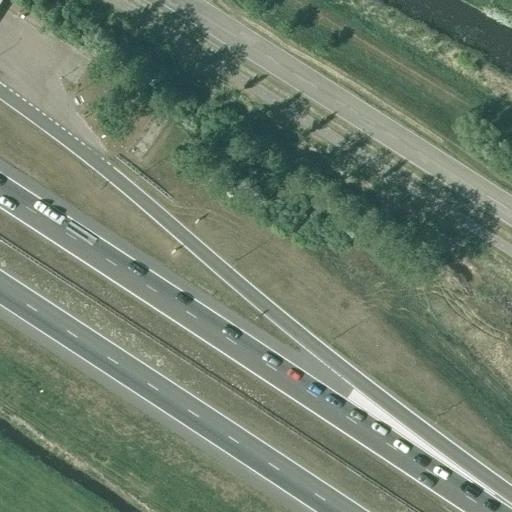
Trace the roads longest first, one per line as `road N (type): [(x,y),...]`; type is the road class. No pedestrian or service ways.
road 1 (motorway): [(491,511),(0,192)]
road 2 (motorway): [(510,511),(64,137)]
road 3 (motorway): [(0,289),(337,511)]
road 4 (tertiary): [(511,212),(175,0)]
